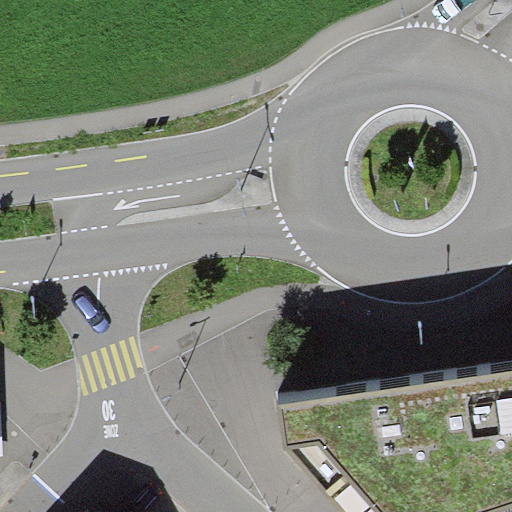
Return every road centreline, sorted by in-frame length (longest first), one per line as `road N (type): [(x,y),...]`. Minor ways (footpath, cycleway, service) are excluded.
road 1 (primary): [(318,128),(212,151),(0,178)]
road 2 (primary): [(95,250),(287,233),(350,243)]
road 3 (residential): [(118,398),(231,511)]
road 4 (primary): [(445,66),(384,66),(333,101),(318,128)]
road 5 (residential): [(95,250),(118,398)]
road 6 (residential): [(118,398),(25,511)]
road 7 (primary): [(350,243),(413,267),(478,245)]
road 8 (primary): [(318,128),(315,191),(350,243)]
